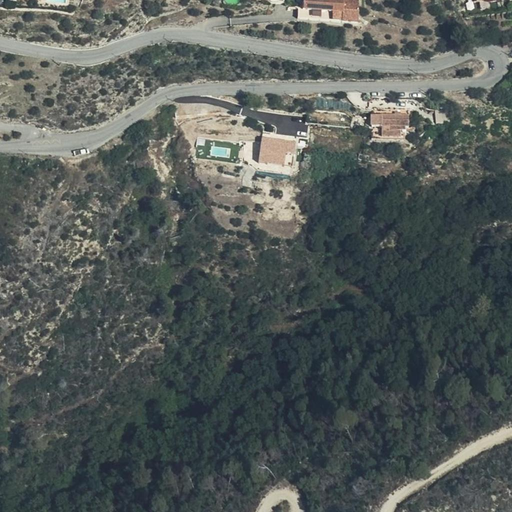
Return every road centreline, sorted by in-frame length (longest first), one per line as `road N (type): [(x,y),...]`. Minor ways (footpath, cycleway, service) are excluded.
road 1 (tertiary): [(0,146),(88,139),(193,89),(467,84),(486,78),(495,64),(483,51),(390,64),(181,33),(85,55),(0,42)]
road 2 (track): [(386,511),(465,448),(511,433)]
